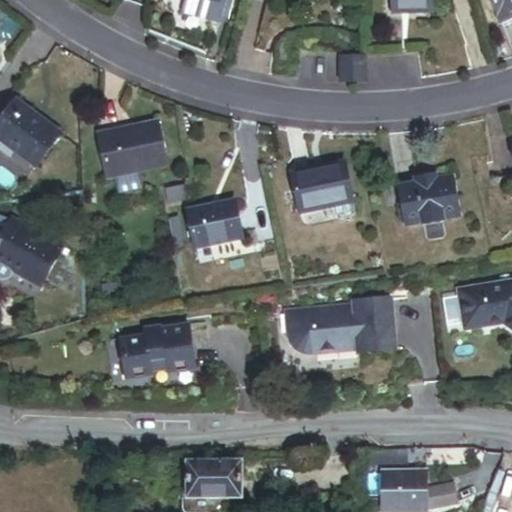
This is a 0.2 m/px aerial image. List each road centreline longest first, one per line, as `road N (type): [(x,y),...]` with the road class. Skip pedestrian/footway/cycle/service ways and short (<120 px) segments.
road 1 (residential): [(0,416),(511,434)]
road 2 (residential): [(511,82),(353,107),(213,87),(84,31),(46,0)]
